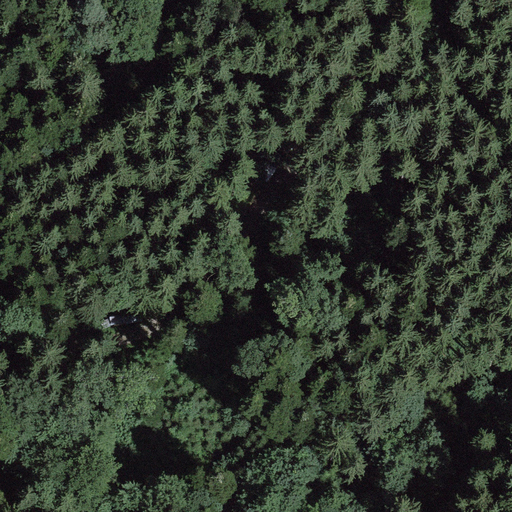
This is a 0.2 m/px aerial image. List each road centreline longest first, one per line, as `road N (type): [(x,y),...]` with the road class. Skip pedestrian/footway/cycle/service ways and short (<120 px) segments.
road 1 (track): [(409,0),(336,73),(207,258),(0,346)]
road 2 (track): [(112,511),(0,353)]
